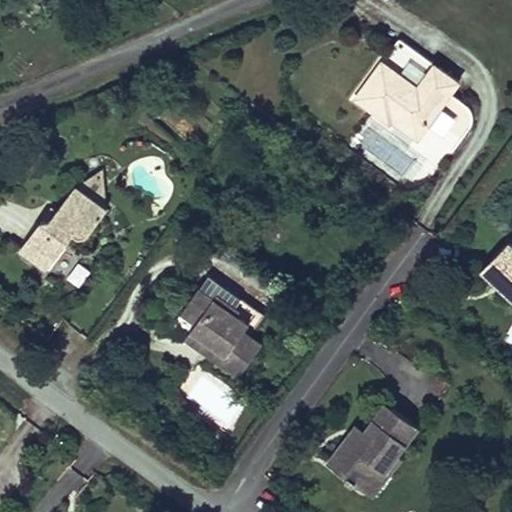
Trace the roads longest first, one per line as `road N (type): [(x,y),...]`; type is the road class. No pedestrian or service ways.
road 1 (residential): [(0,346),(223,511)]
road 2 (unknown): [(431,45),(483,94),(488,128),(466,184),(416,240)]
